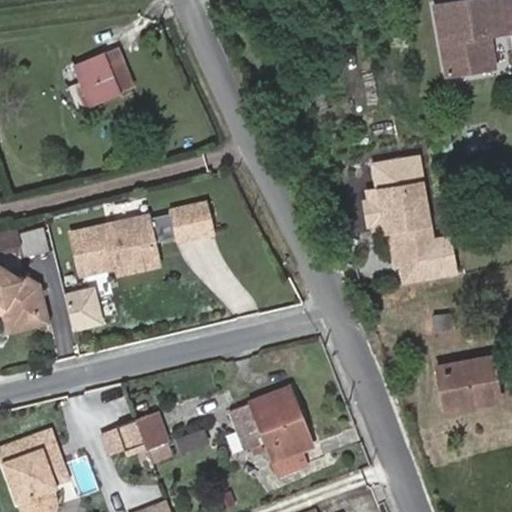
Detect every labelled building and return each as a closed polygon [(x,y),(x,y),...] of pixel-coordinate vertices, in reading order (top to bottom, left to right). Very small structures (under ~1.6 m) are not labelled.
[(511,0),(498,2),(503,27),(511,25),(511,0)] [(443,10),(455,79),(494,73),(488,42),(504,40),(498,2),(443,10)] [(447,80),(455,79),(443,10),(435,12),(447,80)] [(511,38),(511,25),(503,27),(504,40),(511,38)] [(104,69),(75,82),(94,123),(124,111),(121,105),(104,69)] [(417,199),(377,206),(383,239),(395,237),(406,255),(409,271),(415,270),(418,290),(453,284),(448,251),(427,254),(417,199)] [(220,215),(181,225),(186,247),(188,254),(227,245),(220,215)] [(186,247),(181,225),(161,230),(166,252),(186,247)] [(93,289),(128,280),(171,270),(166,252),(161,230),(161,229),(82,249),(93,289)] [(54,231),(3,243),(5,253),(11,256),(33,251),(36,264),(60,258),(54,231)] [(395,237),(383,239),(389,274),(397,273),(400,292),(418,290),(415,270),(409,271),(406,255),(395,237)] [(173,278),(171,270),(128,280),(130,288),(173,278)] [(0,284),(0,328),(15,337),(50,328),(44,303),(36,305),(28,301),(0,284)] [(31,295),(28,301),(36,305),(44,303),(31,295)] [(83,330),(110,324),(106,306),(79,313),(83,330)] [(455,331),(453,316),(432,319),(434,334),(455,331)] [(86,345),(114,338),(110,324),(83,330),(86,345)] [(11,353),(54,343),(50,328),(15,337),(0,328),(0,338),(9,343),(11,353)] [(448,415),(503,404),(491,359),(438,370),(448,415)] [(293,402),(237,422),(251,464),(268,458),(279,489),(305,481),(300,466),(314,462),(293,402)] [(211,407),(180,414),(183,433),(216,425),(211,407)] [(139,421),(147,444),(149,448),(167,442),(157,414),(139,421)] [(147,444),(139,421),(119,428),(127,451),(147,444)] [(109,432),(117,454),(127,451),(119,428),(109,432)] [(60,451),(55,453),(60,470),(54,487),(62,509),(77,504),(60,451)] [(41,458),(3,470),(17,511),(62,511),(62,509),(54,487),(60,470),(55,453),(41,458)]
